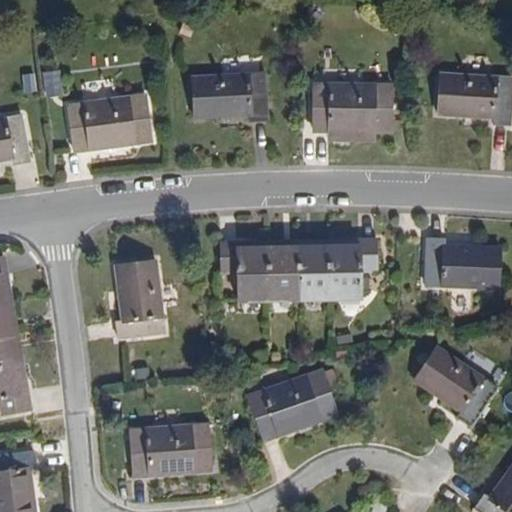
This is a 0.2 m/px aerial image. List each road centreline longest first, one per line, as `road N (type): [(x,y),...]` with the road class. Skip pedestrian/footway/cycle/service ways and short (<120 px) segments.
road 1 (residential): [(58,214),(207,197),(511,200)]
road 2 (residential): [(85,511),(58,214)]
road 3 (residential): [(233,511),(309,467),(350,456),(391,461),(419,477)]
